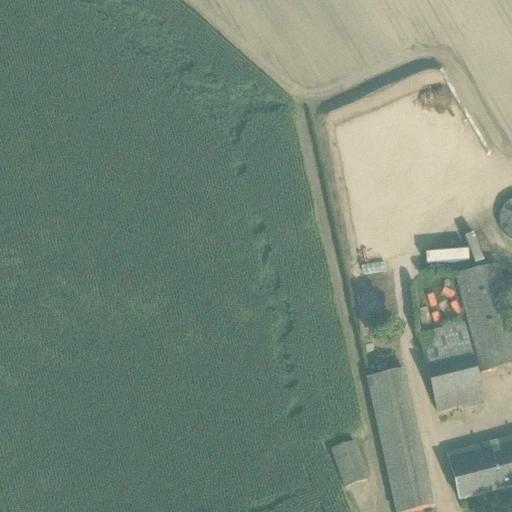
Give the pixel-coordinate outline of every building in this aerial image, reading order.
[(473,166),(483,159),(470,138),(459,144),(473,166)] [(438,262),(492,258),(488,203),(434,207),(438,262)] [(511,319),(499,266),(455,277),(479,376),(511,366),(511,319)] [(483,403),(463,325),(418,337),(437,413),(483,403)] [(418,511),(434,509),(429,489),(404,375),(368,383),(379,436),(393,497),(395,511),(418,511)] [(511,440),(448,456),(454,483),(459,502),(511,488),(511,440)] [(367,481),(354,444),(331,451),(344,490),(367,481)]
